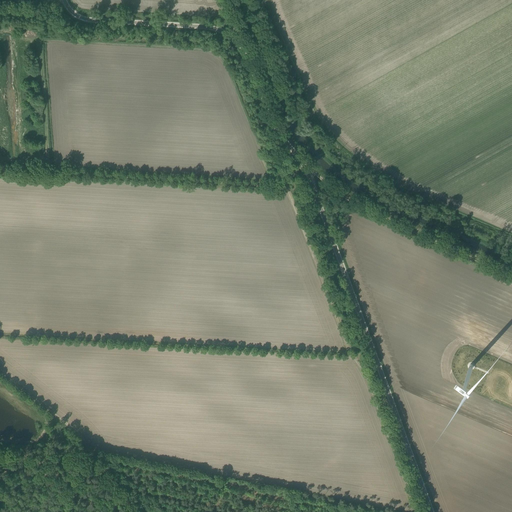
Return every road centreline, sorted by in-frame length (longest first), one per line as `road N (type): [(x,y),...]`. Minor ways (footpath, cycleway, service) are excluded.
road 1 (unclassified): [(431,511),(302,164),(276,127),(246,54),(210,28),(78,20),(61,0)]
road 2 (track): [(511,274),(366,211),(302,164),(277,186),(0,169)]
road 3 (track): [(145,511),(76,432),(0,371)]
